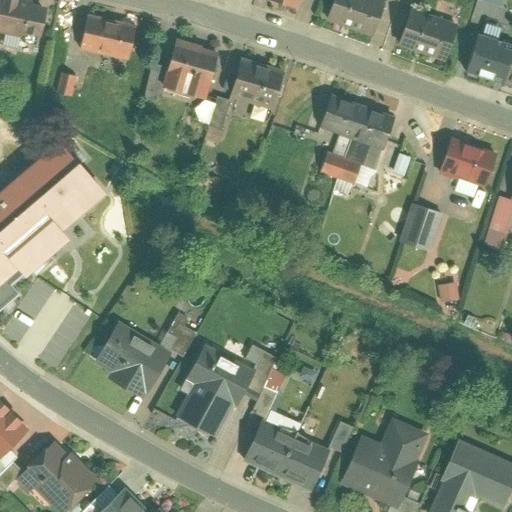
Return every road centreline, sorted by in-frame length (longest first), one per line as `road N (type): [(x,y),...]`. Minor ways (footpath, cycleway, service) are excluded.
road 1 (residential): [(142,0),(511,118)]
road 2 (residential): [(275,511),(130,447),(0,352)]
